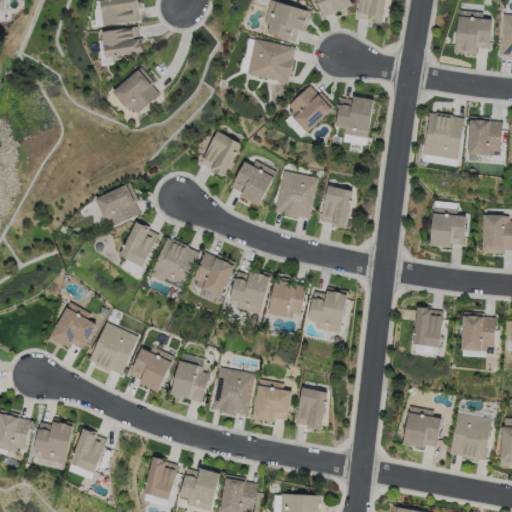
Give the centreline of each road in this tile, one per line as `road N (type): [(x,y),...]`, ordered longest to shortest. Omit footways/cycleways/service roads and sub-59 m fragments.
road 1 (residential): [(355,511),(421,0)]
road 2 (residential): [(34,374),(204,438),(511,495)]
road 3 (residential): [(174,200),(268,242),(381,269),(511,282)]
road 4 (residential): [(336,56),(511,89)]
